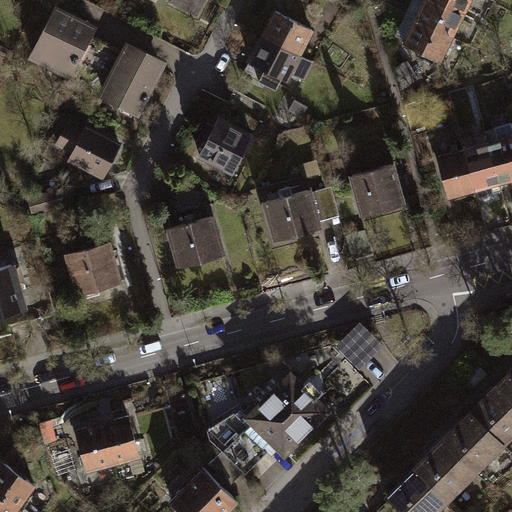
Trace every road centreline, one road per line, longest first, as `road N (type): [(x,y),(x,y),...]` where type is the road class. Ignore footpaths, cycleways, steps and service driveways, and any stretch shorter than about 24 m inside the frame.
road 1 (secondary): [(0,396),(447,274)]
road 2 (residential): [(287,511),(451,348),(458,317),(447,274)]
road 3 (residential): [(136,197),(244,0)]
